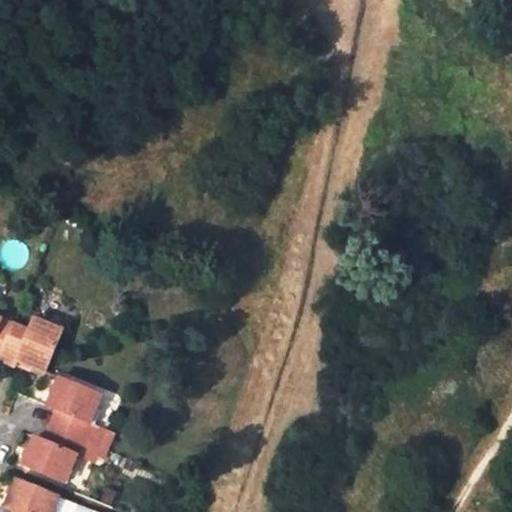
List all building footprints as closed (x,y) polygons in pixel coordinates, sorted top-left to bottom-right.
[(37,318),(31,331),(15,323),(0,358),(0,361),(16,368),(18,361),(46,373),(65,329),(37,318)] [(0,358),(15,323),(4,319),(0,327),(0,358)] [(92,425),(104,397),(59,378),(47,405),(59,409),(52,425),(89,440),(95,426),(92,425)] [(67,484),(79,455),(83,457),(89,440),(52,425),(45,439),(36,435),(23,465),(67,484)] [(54,511),(60,497),(17,478),(5,508),(14,511),(54,511)] [(68,511),(72,502),(60,497),(54,511),(68,511)]
